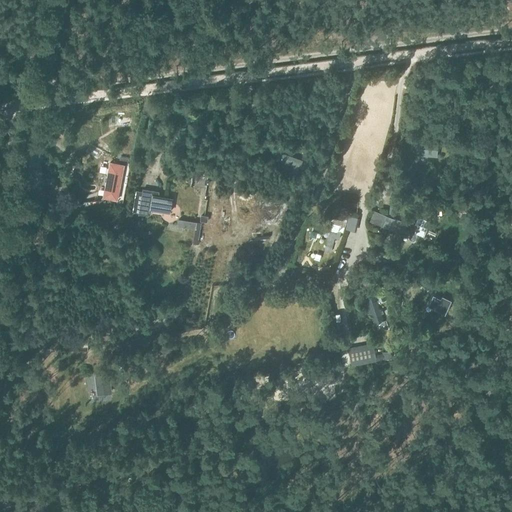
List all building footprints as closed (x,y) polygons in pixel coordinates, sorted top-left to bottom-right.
[(437,156),(438,141),(417,140),(416,155),(437,156)] [(303,160),(282,153),(280,160),(300,167),(303,160)] [(124,165),(109,161),(102,197),(117,200),(124,165)] [(150,210),(149,209),(152,194),(158,195),(158,191),(141,188),(141,191),(138,213),(137,215),(146,215),(149,215),(150,210)] [(149,209),(170,213),(173,198),(158,195),(152,194),(149,209)] [(456,208),(457,218),(474,215),(472,206),(456,208)] [(372,215),(370,221),(396,232),(393,238),(401,242),(404,236),(412,239),(414,233),(424,237),(430,222),(420,217),(417,225),(408,222),(405,228),(372,215)] [(201,223),(197,222),(178,219),(177,226),(196,229),(194,240),(199,240),(201,223)] [(327,234),(329,234),(324,250),(330,252),(335,238),(339,239),(341,232),(339,231),(336,232),(328,230),(327,234)] [(375,292),(366,295),(375,324),(377,324),(379,331),(389,328),(386,319),(383,320),(375,292)] [(444,299),(434,295),(430,304),(446,311),(451,300),(445,297),(444,299)] [(348,348),(351,364),(374,360),(371,344),(348,348)] [(109,373),(94,375),(97,395),(112,393),(109,373)] [(62,442),(48,444),(49,451),(63,449),(62,442)]
